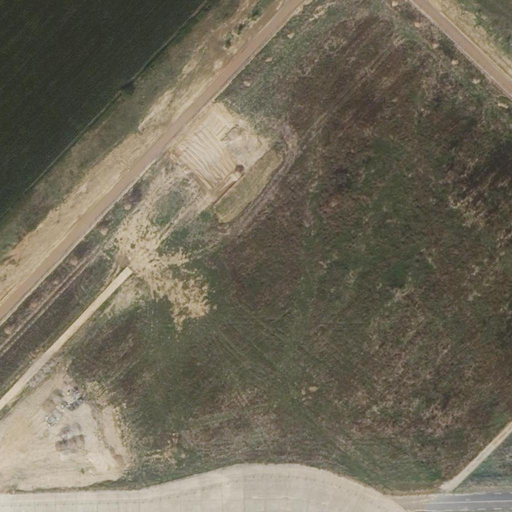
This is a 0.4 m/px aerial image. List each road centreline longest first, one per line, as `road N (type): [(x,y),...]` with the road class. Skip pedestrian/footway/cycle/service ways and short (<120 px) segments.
road 1 (unclassified): [(0,312),(298,0)]
road 2 (track): [(138,259),(0,405)]
road 3 (unclassified): [(417,0),(511,90)]
